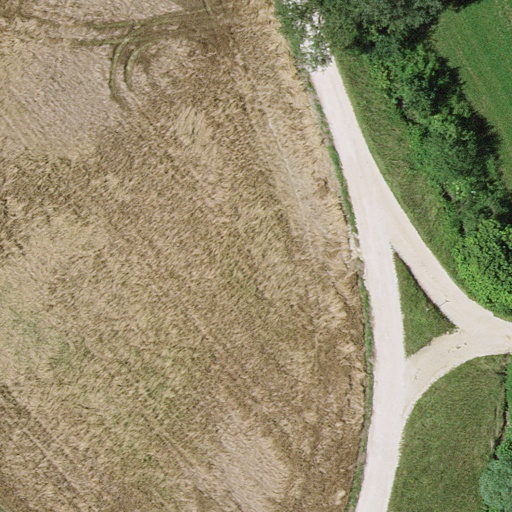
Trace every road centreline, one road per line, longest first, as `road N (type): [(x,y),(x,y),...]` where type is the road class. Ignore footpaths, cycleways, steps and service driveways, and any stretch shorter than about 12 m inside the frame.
road 1 (track): [(377,511),(389,412),(370,194),(295,0)]
road 2 (track): [(511,342),(454,305),(370,194)]
road 3 (track): [(389,412),(428,370),(488,331)]
